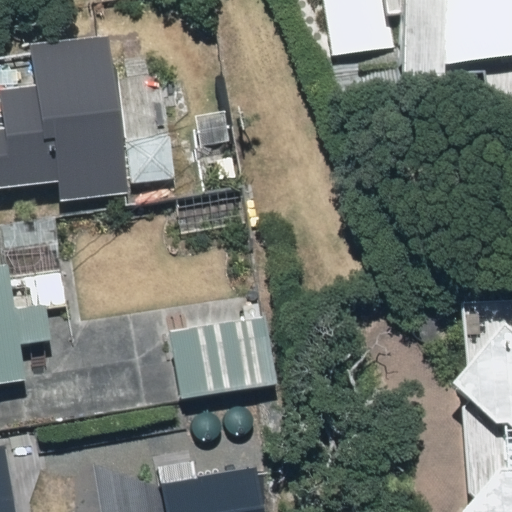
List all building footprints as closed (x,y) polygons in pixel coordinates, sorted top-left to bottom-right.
[(511,0),(447,0),(445,77),(511,64),(511,0)] [(128,201),(111,47),(31,56),(36,103),(1,107),(5,146),(0,145),(0,197),(59,192),(61,209),(128,201)] [(67,312),(62,278),(20,283),(24,317),(67,312)] [(8,282),(0,282),(0,393),(25,390),(8,282)] [(511,511),(511,305),(462,309),(469,409),(460,417),(465,503),(475,509),(475,511),(511,511)] [(178,404),(274,391),(265,324),(169,337),(178,404)] [(0,511),(16,511),(7,450),(0,451),(0,511)] [(263,511),(256,468),(159,484),(163,511),(263,511)]
